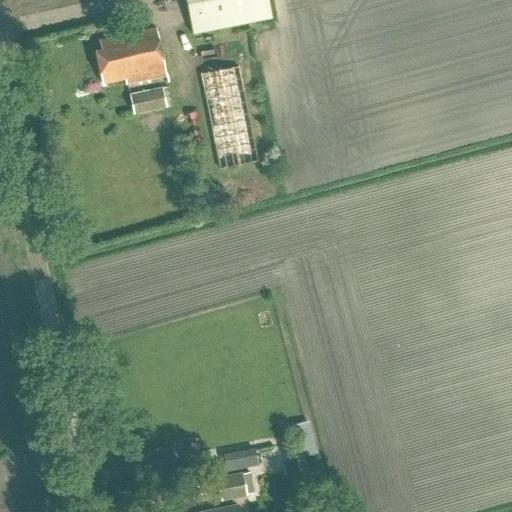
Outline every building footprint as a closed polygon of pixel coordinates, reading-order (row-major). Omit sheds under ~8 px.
[(184,0),(192,35),(271,19),(267,0),(184,0)] [(124,79),(125,85),(166,76),(155,29),(98,41),(100,50),(94,51),(101,84),(124,79)] [(237,68),(200,75),(219,169),(256,162),(237,68)] [(129,96),(133,114),(166,107),(162,89),(129,96)] [(217,480),(221,500),(245,495),(241,475),(217,480)]
